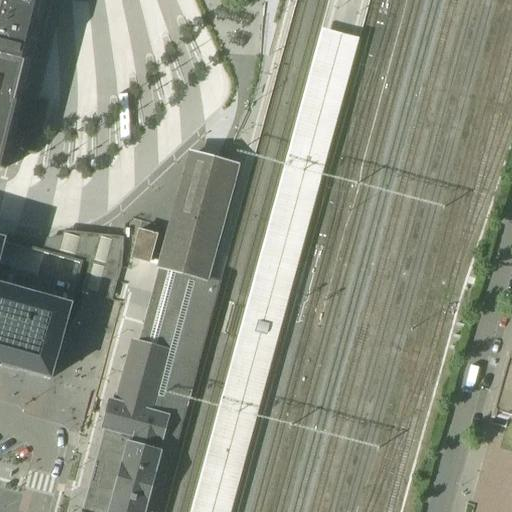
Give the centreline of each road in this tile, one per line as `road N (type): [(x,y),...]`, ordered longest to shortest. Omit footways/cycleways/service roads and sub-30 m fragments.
road 1 (residential): [(440,511),(511,263)]
road 2 (unknown): [(470,511),(511,359)]
